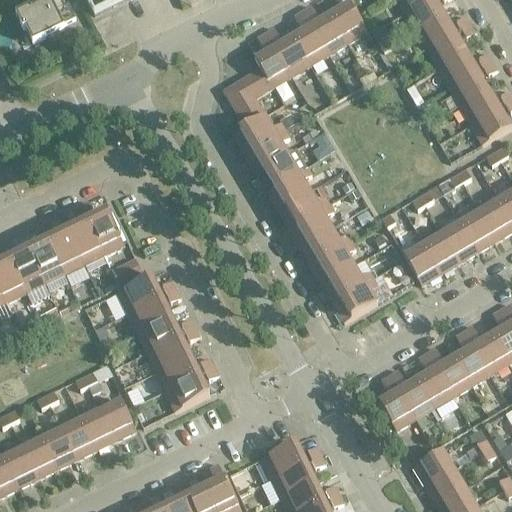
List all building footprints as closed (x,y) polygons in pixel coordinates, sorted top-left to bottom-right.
[(75,22),(68,7),(64,9),(59,0),(54,0),(31,12),(30,9),(15,17),(23,32),(25,31),(32,46),(46,40),(47,43),(50,45),(54,45),(57,44),(60,40),(60,37),(58,33),(64,31),(63,28),(75,22)] [(84,0),(90,11),(94,18),(130,0),(84,0)] [(433,0),(393,0),(404,18),(433,0)] [(444,19),(433,0),(404,18),(415,36),(444,19)] [(367,36),(349,6),(330,18),(347,48),(367,36)] [(316,19),(310,9),(302,14),(308,24),(316,19)] [(308,24),(302,14),(293,19),(299,29),(308,24)] [(347,48),(330,18),(311,29),(328,59),(347,48)] [(455,37),(444,19),(415,36),(426,55),(455,37)] [(471,28),(466,20),(456,26),(461,34),(471,28)] [(476,37),(471,28),(461,34),(466,43),(476,37)] [(328,59),(311,29),(292,40),(310,70),(328,59)] [(279,41),(273,31),(265,36),(271,46),(279,41)] [(271,46),(265,36),(256,41),(262,51),(271,46)] [(466,56),(455,37),(426,55),(437,73),(466,56)] [(310,70),(292,40),(274,51),(291,81),(310,70)] [(389,40),(379,46),(384,54),(394,48),(389,40)] [(291,81),(274,51),(254,63),(260,72),(272,92),(291,81)] [(477,75),(466,56),(437,73),(448,92),(477,75)] [(493,65),(488,57),(478,63),(483,71),(493,65)] [(498,74),(493,65),(483,71),(488,80),(498,74)] [(272,92),(260,72),(223,94),(245,131),(265,120),(255,102),(272,92)] [(488,93),(477,75),(448,92),(459,111),(488,93)] [(499,112),(488,93),(459,111),(470,129),(499,112)] [(511,104),(511,97),(510,94),(500,100),(505,109),(511,104)] [(511,132),(499,112),(470,129),(482,149),(511,132)] [(272,131),(265,120),(245,131),(232,139),(244,158),(285,134),(280,126),(272,131)] [(290,120),(281,126),(285,132),(294,127),(290,120)] [(289,141),(285,134),(244,158),(255,177),(287,158),(281,146),(289,141)] [(508,161),(502,151),(494,156),(500,166),(508,161)] [(500,166),(494,156),(485,161),(491,171),(500,166)] [(294,169),(287,158),(255,177),(266,195),(307,171),(302,164),(294,169)] [(311,179),(307,171),(266,195),(277,214),(309,195),(303,184),(311,179)] [(471,183),(465,173),(457,178),(463,188),(471,183)] [(463,188),(457,178),(448,182),(454,193),(463,188)] [(351,186),(343,191),(346,196),(354,191),(351,186)] [(316,206),(309,195),(277,214),(288,233),(329,208),(324,201),(316,206)] [(434,205),(428,195),(419,200),(425,210),(434,205)] [(511,195),(497,204),(511,228),(511,195)] [(425,210),(419,200),(411,205),(417,215),(425,210)] [(511,235),(511,228),(497,204),(479,215),(496,245),(511,235)] [(92,215),(87,205),(79,209),(84,219),(92,215)] [(333,216),(329,208),(288,233),(299,251),(331,232),(325,221),(333,216)] [(84,219),(79,209),(70,213),(75,224),(84,219)] [(366,214),(357,219),(361,227),(371,222),(366,214)] [(107,215),(87,225),(103,259),(124,249),(107,215)] [(496,245),(479,215),(460,226),(478,256),(496,245)] [(396,227),(390,217),(381,222),(387,232),(396,227)] [(53,234),(48,224),(40,228),(45,238),(53,234)] [(103,259),(87,225),(67,235),(84,269),(103,259)] [(478,256),(460,226),(442,237),(459,267),(478,256)] [(45,238),(40,228),(31,232),(36,243),(45,238)] [(338,243),(331,232),(299,251),(310,270),(351,245),(346,238),(338,243)] [(84,269),(67,235),(48,244),(64,278),(84,269)] [(459,267),(442,237),(423,248),(441,278),(459,267)] [(380,238),(374,242),(379,250),(385,247),(380,238)] [(15,253),(10,243),(1,247),(6,257),(15,253)] [(64,278),(48,244),(28,254),(45,288),(64,278)] [(355,253),(351,245),(310,270),(321,288),(353,269),(347,258),(355,253)] [(441,278),(423,248),(404,260),(421,289),(441,278)] [(45,288),(28,254),(9,263),(26,297),(45,288)] [(26,297),(9,263),(0,267),(0,294),(6,307),(26,297)] [(142,278),(135,264),(111,276),(118,290),(142,278)] [(360,280),(353,269),(321,288),(332,307),(373,283),(369,275),(360,280)] [(161,301),(151,280),(117,297),(127,318),(161,301)] [(377,290),(373,283),(332,307),(344,327),(376,307),(369,295),(377,290)] [(177,293),(172,284),(162,290),(166,298),(177,293)] [(181,302),(177,293),(166,298),(171,307),(181,302)] [(170,320),(161,301),(127,318),(136,337),(170,320)] [(39,304),(31,308),(41,329),(49,325),(39,304)] [(511,318),(511,313),(508,307),(500,312),(506,322),(511,318)] [(506,322),(500,312),(492,317),(498,327),(506,322)] [(180,340),(170,320),(136,337),(146,357),(180,340)] [(196,332),(192,323),(181,328),(185,337),(196,332)] [(511,365),(511,331),(509,328),(491,339),(508,368),(511,365)] [(477,339),(471,329),(463,334),(469,344),(477,339)] [(200,341),(196,332),(185,337),(190,346),(200,341)] [(469,344),(463,334),(455,339),(461,349),(469,344)] [(508,368),(491,339),(472,350),(490,379),(508,368)] [(109,340),(100,344),(105,353),(113,349),(109,340)] [(189,359),(180,340),(146,357),(155,376),(189,359)] [(490,379),(472,350),(454,361),(471,390),(490,379)] [(440,361),(434,351),(426,356),(432,366),(440,361)] [(432,366),(426,356),(418,361),(424,371),(432,366)] [(199,379),(189,359),(155,376),(165,395),(199,379)] [(471,390),(454,361),(435,372),(453,401),(471,390)] [(215,371),(211,362),(200,367),(204,376),(215,371)] [(219,379),(215,371),(204,376),(209,384),(219,379)] [(453,401),(435,372),(417,383),(434,412),(453,401)] [(403,383),(397,373),(389,378),(395,388),(403,383)] [(97,386),(92,376),(83,380),(88,391),(97,386)] [(395,388),(389,378),(381,383),(387,393),(395,388)] [(209,399),(199,379),(165,395),(175,416),(209,399)] [(88,391),(83,380),(75,384),(80,395),(88,391)] [(434,412),(417,383),(398,394),(415,423),(434,412)] [(97,386),(88,391),(91,397),(100,393),(97,386)] [(139,390),(128,395),(135,409),(146,404),(139,390)] [(415,423),(398,394),(378,405),(396,435),(415,423)] [(58,405),(53,395),(44,399),(50,409),(58,405)] [(50,409),(44,399),(36,403),(41,414),(50,409)] [(120,404),(100,414),(115,445),(135,435),(120,404)] [(19,424),(14,414),(5,418),(11,428),(19,424)] [(115,445),(100,414),(81,424),(95,454),(115,445)] [(11,428),(5,418),(0,420),(0,428),(2,433),(11,428)] [(95,454),(81,424),(61,433),(76,464),(95,454)] [(480,432),(470,438),(477,449),(487,443),(480,432)] [(76,464),(61,433),(42,443),(57,473),(76,464)] [(500,439),(492,444),(498,454),(506,449),(500,439)] [(57,473),(42,443),(22,452),(37,483),(57,473)] [(492,451),(487,443),(477,449),(481,457),(492,451)] [(305,467),(295,447),(261,463),(271,484),(305,467)] [(511,450),(511,448),(499,455),(505,465),(511,460),(511,450)] [(477,449),(466,455),(471,463),(481,457),(477,449)] [(307,456),(311,464),(321,459),(317,450),(307,456)] [(496,460),(492,451),(481,457),(486,466),(496,460)] [(37,483),(22,452),(3,462),(18,492),(37,483)] [(454,473),(442,454),(413,471),(424,491),(454,473)] [(326,468),(321,459),(311,464),(315,473),(326,468)] [(0,500),(18,492),(3,462),(0,462),(0,500)] [(217,467),(209,471),(214,482),(222,477),(217,467)] [(315,487),(305,467),(271,484),(281,503),(315,487)] [(465,492),(454,473),(424,491),(435,509),(465,492)] [(511,489),(511,485),(509,480),(499,486),(503,494),(511,489)] [(191,493),(186,482),(177,487),(182,497),(191,493)] [(239,511),(225,483),(205,493),(213,511),(239,511)] [(182,497),(177,487),(169,491),(174,501),(182,497)] [(312,511),(324,506),(315,487),(281,503),(284,511),(312,511)] [(325,495),(330,503),(340,498),(336,489),(325,495)] [(511,500),(511,489),(503,494),(508,503),(511,500)] [(473,511),(476,511),(465,492),(435,509),(437,511),(473,511)] [(213,511),(205,493),(185,503),(189,511),(213,511)] [(344,507),(340,498),(330,503),(334,511),(344,507)] [(151,511),(152,511),(147,501),(138,506),(141,511),(151,511)] [(189,511),(185,503),(166,511),(189,511)]
